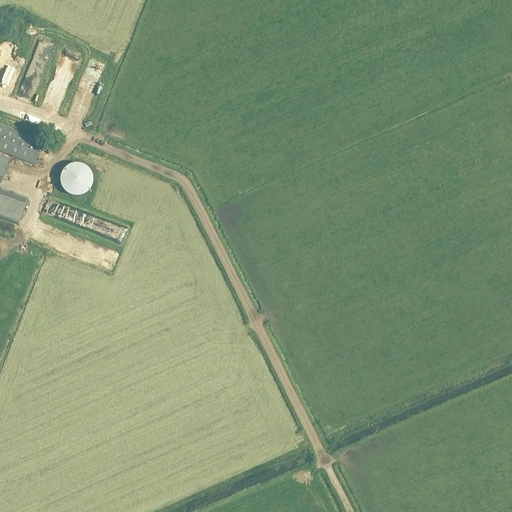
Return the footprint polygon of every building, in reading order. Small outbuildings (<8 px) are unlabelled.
[(40,41),(33,59),(44,64),(51,46),(40,41)] [(64,53),(42,109),(55,114),(77,58),(64,53)] [(62,128),(64,123),(58,120),(56,126),(62,128)] [(0,186),(10,161),(0,156),(0,152),(35,166),(44,142),(0,125),(0,186)] [(93,194),(96,188),(96,183),(95,177),(92,172),(88,169),(82,167),(76,167),(71,169),(66,172),(63,177),(62,183),(62,188),(64,193),(68,197),(73,200),(79,201),(84,200),(89,198),(93,194)]
